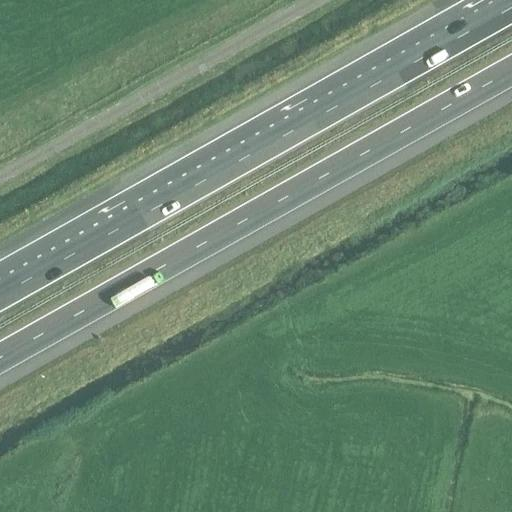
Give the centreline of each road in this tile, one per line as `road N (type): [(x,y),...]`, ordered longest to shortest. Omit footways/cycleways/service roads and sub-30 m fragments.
road 1 (motorway): [(0,358),(511,70)]
road 2 (motorway): [(511,8),(0,295)]
road 3 (unclassified): [(0,180),(319,0)]
